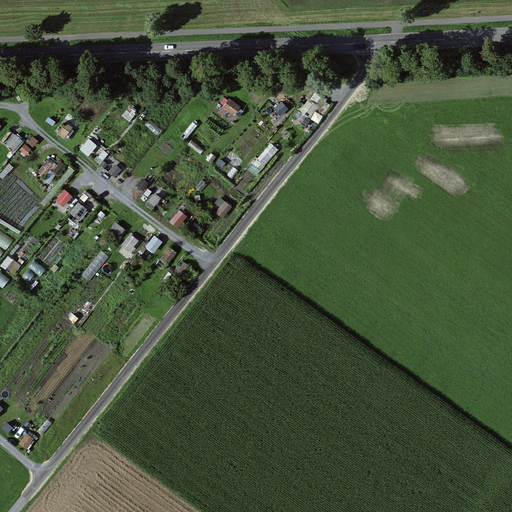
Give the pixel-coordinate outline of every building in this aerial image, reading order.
[(313,87),(293,114),(305,122),(325,95),(313,87)] [(231,92),(224,102),(236,110),(242,101),(231,92)] [(275,105),(281,112),(294,101),(288,94),(275,105)] [(17,128),(8,137),(17,146),(26,137),(17,128)] [(96,128),(81,143),(89,151),(104,136),(96,128)] [(254,154),(264,163),(281,144),(270,135),(254,154)] [(66,183),(56,194),(65,201),(74,190),(66,183)] [(81,196),(72,206),(81,215),(90,204),(81,196)] [(224,213),(232,201),(225,196),(217,208),(224,213)] [(180,223),(190,209),(181,203),(171,216),(180,223)] [(132,229),(141,235),(150,222),(140,216),(132,229)] [(111,225),(121,232),(127,224),(117,217),(111,225)] [(0,255),(2,256),(15,233),(0,224),(0,255)] [(85,224),(76,237),(83,243),(93,229),(85,224)] [(156,248),(164,236),(155,229),(147,242),(156,248)] [(27,231),(19,251),(31,256),(40,236),(27,231)] [(87,241),(92,244),(97,234),(92,231),(87,241)] [(104,260),(109,252),(103,248),(98,256),(104,260)] [(127,258),(129,253),(119,248),(116,252),(127,258)] [(10,250),(3,260),(16,269),(23,259),(10,250)] [(0,280),(4,283),(11,274),(0,265),(0,280)] [(27,427),(21,438),(30,444),(36,432),(27,427)]
